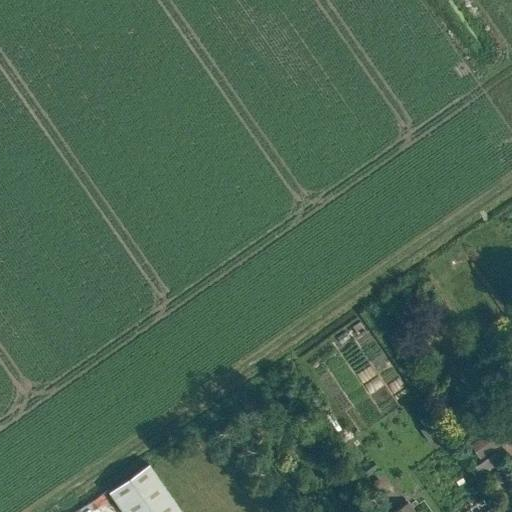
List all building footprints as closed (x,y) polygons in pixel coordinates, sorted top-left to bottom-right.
[(363,426),(396,405),(357,343),(324,364),(363,426)] [(487,380),(501,399),(511,391),(497,372),(487,380)] [(511,410),(504,399),(490,410),(507,434),(511,430),(511,410)] [(488,431),(469,445),(479,459),(498,446),(488,431)] [(181,511),(148,463),(108,491),(122,511),(181,511)] [(394,511),(415,511),(409,503),(394,511)]
